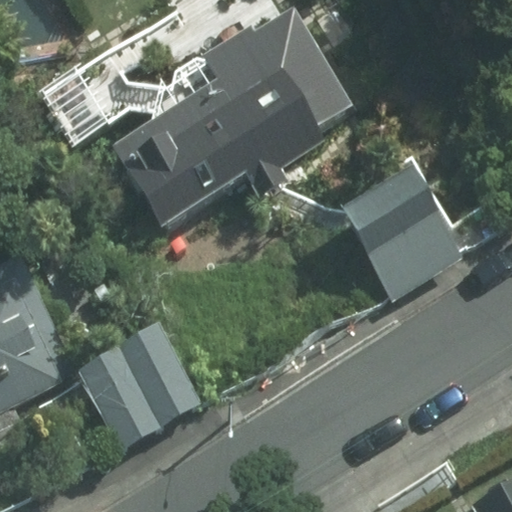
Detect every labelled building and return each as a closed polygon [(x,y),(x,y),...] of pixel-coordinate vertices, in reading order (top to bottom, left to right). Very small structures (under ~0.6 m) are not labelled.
[(205,61),(178,16),(39,101),(73,156),(136,118),(150,141),(113,164),(161,242),(247,189),(262,213),(293,194),(286,182),(326,157),(319,144),(355,122),(291,18),(201,74),(217,99),(182,121),(162,88),(205,61)] [(461,255),(412,164),(339,203),(388,294),(461,255)] [(0,429),(75,394),(17,270),(0,278),(0,429)] [(150,344),(79,382),(121,460),(192,422),(150,344)] [(511,511),(511,454),(413,511),(511,511)]
